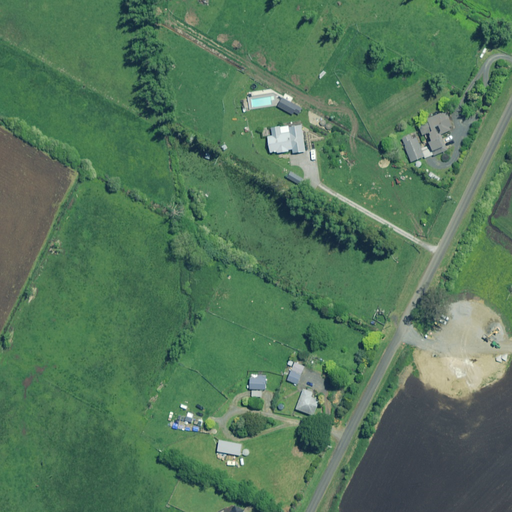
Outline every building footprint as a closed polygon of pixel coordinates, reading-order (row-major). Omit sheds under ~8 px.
[(424,159),(432,156),(443,152),(446,151),(440,135),(450,132),(448,128),(451,127),(446,113),(427,120),(428,123),(419,126),(422,135),(428,133),(429,137),(430,136),(433,143),(430,144),(430,146),(420,149),(416,139),(412,141),(411,138),(403,141),(411,162),(424,158),(424,159)] [(276,152),(277,154),(288,152),(288,151),(292,150),(293,154),(305,153),(301,127),(290,129),(290,133),(281,135),(280,127),(271,128),(272,136),(268,137),(270,153),(276,152)] [(303,180),(291,173),(288,178),(300,186),(303,180)] [(440,179),(431,173),(428,178),(436,184),(440,179)] [(305,367),(295,362),(287,381),(297,385),(305,367)] [(266,390),(267,376),(263,376),(263,374),(259,374),(259,376),(252,376),(252,379),(251,390),(253,390),(253,396),(263,397),(263,390),(266,390)] [(313,393),(303,390),(296,410),(314,416),(319,401),(311,398),(313,393)] [(242,445),(219,441),(217,452),(240,456),(242,445)]
